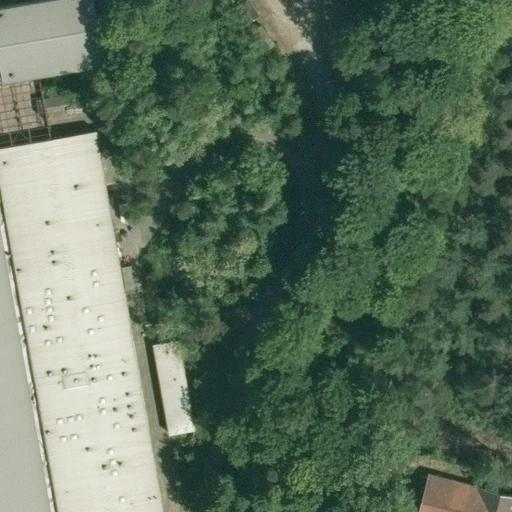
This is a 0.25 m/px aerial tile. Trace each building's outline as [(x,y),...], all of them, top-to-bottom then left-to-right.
[(94,0),(30,0),(0,5),(0,56),(4,81),(105,63),(94,0)] [(455,66),(448,65),(446,73),(454,75),(455,66)] [(67,103),(65,94),(41,98),(43,108),(67,103)] [(0,511),(163,511),(133,343),(125,345),(123,335),(132,333),(96,131),(0,147),(0,511)] [(179,339),(154,344),(170,434),(195,429),(179,339)] [(246,452),(237,486),(256,491),(265,457),(246,452)] [(176,468),(185,466),(184,459),(175,461),(176,468)] [(511,511),(511,495),(478,487),(477,489),(422,475),(419,486),(427,487),(420,511),(511,511)]
